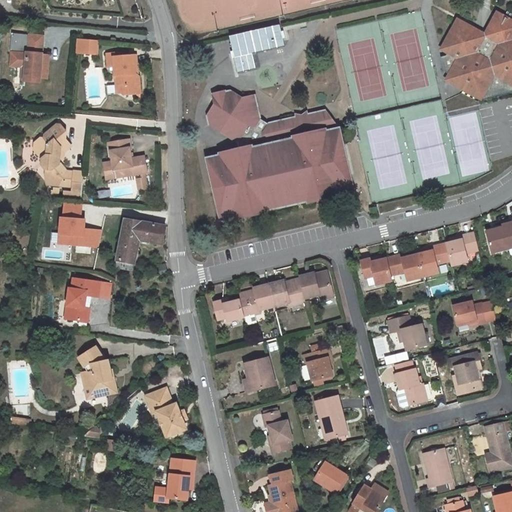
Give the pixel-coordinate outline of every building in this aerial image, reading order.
[(482,39),(481,33),(464,24),(455,26),(443,49),(448,52),(446,55),(441,57),(445,71),(451,74),(448,80),(484,100),(511,91),(511,21),(504,17),(494,20),(488,31),(490,37),(482,39)] [(281,26),(231,37),(239,72),(256,68),(253,53),(285,46),(281,26)] [(490,37),(488,31),(481,33),(482,39),(490,37)] [(25,81),(40,82),(41,77),(48,78),(49,59),(42,59),(42,54),(44,36),(30,35),(29,52),(28,52),(28,54),(12,52),(11,66),(22,67),(27,67),(25,81)] [(76,38),(76,54),(99,54),(99,39),(76,38)] [(119,85),(122,85),(122,92),(125,95),(141,93),(140,77),(136,74),(134,55),(120,57),(120,53),(107,54),(108,67),(115,66),(115,76),(118,76),(119,85)] [(331,124),(332,119),(325,111),(308,115),(307,112),(302,115),(295,114),(296,117),(268,124),(262,132),(255,126),(261,119),(255,95),(242,98),(230,91),(213,95),(215,105),(208,116),(209,124),(238,142),(240,151),(219,156),(207,159),(220,221),(233,218),(342,193),(341,193),(354,190),(340,128),(339,129),(335,130),(331,124)] [(261,119),(255,126),(262,132),(268,124),(261,119)] [(335,130),(339,129),(332,119),(331,124),(335,130)] [(67,131),(62,125),(58,125),(46,135),(45,138),(42,138),(36,143),(35,150),(43,159),(43,165),(47,170),(52,170),(52,175),(55,179),(66,181),(67,171),(60,162),(60,157),(61,151),(64,151),(65,151),(72,146),(66,139),(67,131)] [(113,161),(116,178),(141,173),(145,173),(147,172),(145,156),(132,158),(129,143),(110,146),(113,161)] [(107,179),(116,178),(113,161),(104,163),(107,179)] [(74,172),(67,171),(66,181),(65,186),(73,187),(74,172)] [(82,194),(84,173),(74,172),(73,187),(72,193),(74,193),(81,194),(82,194)] [(142,178),(138,179),(140,190),(148,188),(146,178),(142,178)] [(74,193),(73,201),(81,201),(81,194),(74,193)] [(100,247),(101,228),(86,227),(87,218),(82,218),(84,203),(62,201),(59,244),(100,247)] [(150,238),(164,240),(167,226),(125,219),(117,260),(115,268),(133,271),(140,240),(149,241),(150,238)] [(504,227),(487,231),(493,253),(509,248),(511,254),(511,255),(511,227),(511,228),(510,222),(503,224),(504,227)] [(479,250),(475,233),(470,234),(475,251),(479,250)] [(447,243),(452,261),(453,266),(468,262),(466,253),(475,251),(470,234),(461,236),(462,240),(451,242),(447,243)] [(452,261),(447,243),(441,245),(446,262),(452,261)] [(418,254),(424,277),(439,273),(437,264),(446,262),(441,245),(432,247),(433,251),(418,254)] [(403,258),(402,254),(393,257),(397,274),(406,272),(408,280),(424,277),(418,254),(403,258)] [(387,258),(391,275),(397,274),(393,257),(387,258)] [(377,284),(392,281),(391,275),(387,258),(382,260),(371,262),(370,259),(361,261),(366,278),(375,276),(377,284)] [(334,296),(328,273),(315,277),(315,274),(314,273),(299,276),(300,279),(301,282),(305,298),(319,295),(321,299),(334,296)] [(69,319),(88,322),(90,308),(89,308),(85,308),(87,296),(91,297),(98,298),(99,296),(101,283),(101,282),(74,278),(72,289),(70,288),(67,306),(71,306),(69,319)] [(301,282),(286,286),(285,282),(284,280),(269,284),(275,306),(289,302),(290,305),(306,301),(305,298),(301,282)] [(111,284),(101,283),(99,296),(108,298),(111,284)] [(275,306),(269,284),(254,288),(255,290),(256,293),(240,297),(241,300),(245,317),(261,313),(260,310),(267,308),(275,306)] [(215,303),(219,320),(228,318),(229,321),(245,317),(241,300),(230,303),(225,304),(224,300),(215,303)] [(473,301),(453,306),(458,326),(470,323),(477,321),(478,324),(487,322),(487,321),(496,318),(492,302),(482,304),(482,303),(474,305),(473,301)] [(412,327),(409,316),(403,317),(395,319),(389,321),(391,332),(398,331),(402,330),(404,339),(406,350),(427,345),(425,336),(422,324),(412,327)] [(279,349),(277,342),(269,345),(271,351),(279,349)] [(305,355),(307,363),(309,363),(313,381),(314,381),(315,386),(324,384),(323,378),(333,376),(329,358),(332,357),(330,349),(323,350),(322,345),(312,347),(314,353),(305,355)] [(107,372),(111,371),(109,360),(105,361),(96,347),(79,358),(88,372),(83,373),(86,388),(91,387),(95,389),(96,395),(108,392),(108,394),(117,392),(114,378),(113,379),(109,380),(107,372)] [(462,393),(482,388),(477,370),(482,368),(478,352),(469,354),(461,357),(450,360),(452,368),(455,367),(457,374),(462,393)] [(276,385),(268,358),(245,364),(249,379),(252,391),(276,385)] [(415,369),(413,361),(395,366),(397,373),(415,369)] [(387,381),(395,380),(395,369),(386,369),(387,381)] [(428,401),(423,384),(420,384),(418,377),(416,369),(415,369),(397,373),(396,373),(401,390),(405,389),(410,406),(428,401)] [(462,393),(457,374),(454,376),(459,394),(462,393)] [(95,389),(91,387),(86,388),(88,399),(108,394),(108,392),(96,395),(95,389)] [(173,405),(167,388),(147,396),(154,413),(158,412),(167,437),(187,429),(183,420),(180,412),(177,404),(173,405)] [(397,393),(401,405),(404,407),(410,406),(405,389),(401,390),(399,390),(397,393)] [(345,421),(338,395),(317,401),(324,426),(323,426),(326,440),(327,440),(346,435),(342,422),(345,421)] [(271,444),(273,453),(292,448),(290,440),(293,440),(288,421),(282,422),(279,410),(264,414),(267,427),(269,426),(272,435),(274,444),(271,444)] [(510,421),(503,423),(505,431),(511,429),(510,421)] [(503,423),(486,427),(491,448),(494,447),(495,453),(492,453),(486,455),(491,472),(511,466),(511,457),(505,431),(503,423)] [(100,431),(96,426),(95,427),(91,430),(85,435),(99,437),(100,431)] [(347,438),(346,435),(327,440),(328,443),(347,438)] [(452,482),(453,481),(445,448),(424,453),(430,478),(427,479),(429,487),(452,482)] [(193,485),(196,461),(173,458),(170,489),(157,488),(156,500),(169,502),(169,498),(188,500),(189,485),(193,485)] [(315,480),(336,493),(347,475),(326,461),(315,480)] [(297,511),(298,511),(291,481),(294,480),(291,470),(271,475),(274,484),(270,485),(274,502),(275,511),(297,511)] [(454,489),(452,482),(437,486),(439,493),(454,489)] [(377,511),(385,500),(371,491),(372,490),(365,485),(353,503),(361,508),(367,511),(377,511)] [(477,486),(468,488),(469,496),(479,493),(477,486)] [(385,500),(386,498),(372,490),(371,491),(385,500)] [(511,511),(511,492),(494,497),(497,511),(511,511)] [(264,500),(250,503),(252,511),(267,511),(265,504),(264,500)] [(471,511),(471,510),(465,511),(462,500),(460,501),(449,504),(446,505),(447,511),(471,511)] [(275,511),(274,502),(265,504),(267,511),(275,511)] [(353,503),(348,511),(349,511),(358,511),(361,508),(353,503)]
